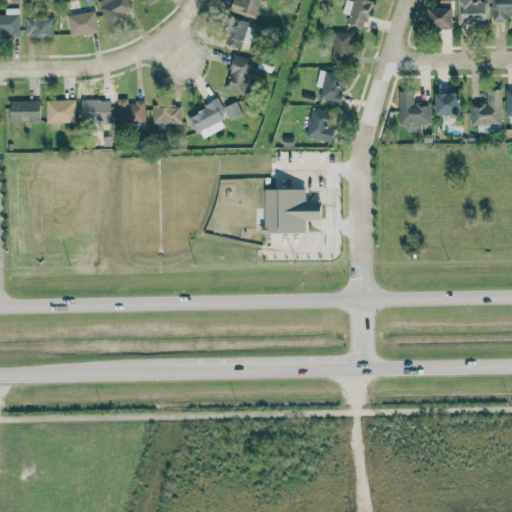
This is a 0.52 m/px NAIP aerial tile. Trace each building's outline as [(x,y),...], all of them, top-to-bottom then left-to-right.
[(100,0),(96,2),(110,28),(126,19),(123,13),(132,8),(127,0),(100,0)] [(232,0),(230,12),(257,18),(260,0),(232,0)] [(372,3),(362,0),(345,0),(342,13),(350,15),(347,23),(364,28),(372,3)] [(451,0),(439,0),(439,8),(427,7),(427,28),(451,29),(451,0)] [(487,1),(471,2),(470,0),(457,0),(458,25),(488,24),(487,1)] [(506,22),(506,18),(511,17),(511,0),(491,0),(492,22),(506,22)] [(0,37),(20,37),(19,8),(6,8),(6,16),(0,15),(0,37)] [(99,31),(95,10),(66,16),(70,37),(99,31)] [(53,34),(53,17),(24,17),(25,35),(53,34)] [(242,42),(248,43),(253,22),(230,17),(224,44),(241,48),(242,42)] [(332,60),(351,61),(352,32),(333,31),(332,60)] [(225,89),(244,94),(253,61),(233,56),(225,89)] [(315,86),(321,87),(319,98),(340,103),(343,91),(342,90),(346,76),(319,70),(315,86)] [(501,125),(501,89),(487,89),(487,103),(470,104),(470,125),(501,125)] [(399,125),(407,125),(407,131),(421,131),(421,124),(430,123),(430,102),(413,102),(413,91),(399,91),(399,125)] [(435,115),(460,114),(459,92),(435,93),(435,115)] [(145,102),(128,102),(128,98),(117,98),(118,123),(145,123),(145,102)] [(46,100),(46,123),(76,122),(75,99),(46,100)] [(110,99),(81,100),(82,122),(110,121),(110,99)] [(40,100),(10,101),(10,122),(40,121),(40,100)] [(189,114),(197,132),(227,119),(219,100),(189,114)] [(224,107),(230,120),(242,114),(236,101),(224,107)] [(152,105),(153,124),(181,123),(181,105),(152,105)] [(305,137),(332,142),(335,128),(328,127),(331,112),(311,107),(305,137)] [(305,232),(305,219),(321,219),(321,202),(306,202),(305,189),(264,189),(264,233),(305,232)]
